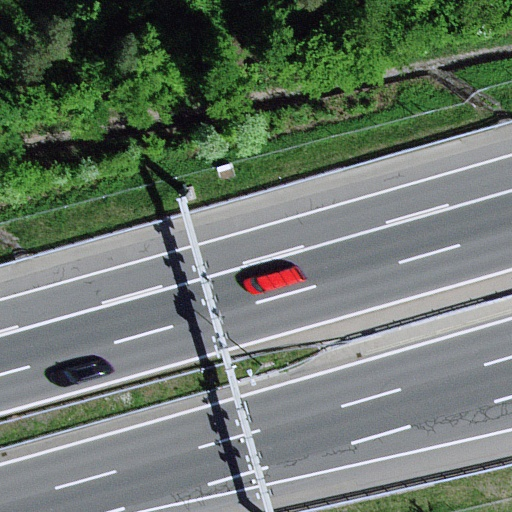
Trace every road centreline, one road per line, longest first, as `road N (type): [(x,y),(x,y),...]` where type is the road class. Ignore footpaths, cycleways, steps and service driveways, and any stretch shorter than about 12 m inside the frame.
road 1 (motorway): [(0,508),(511,361)]
road 2 (motorway): [(511,229),(0,374)]
